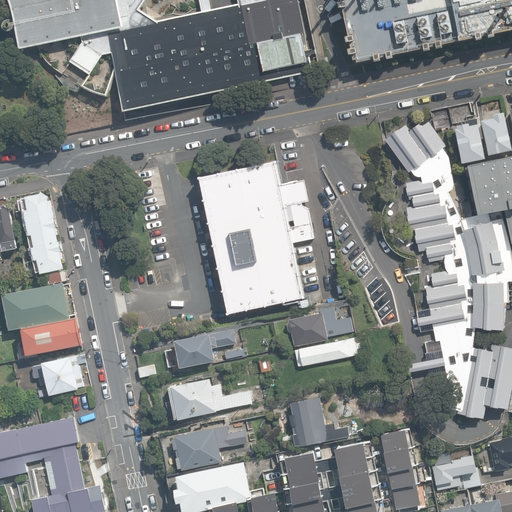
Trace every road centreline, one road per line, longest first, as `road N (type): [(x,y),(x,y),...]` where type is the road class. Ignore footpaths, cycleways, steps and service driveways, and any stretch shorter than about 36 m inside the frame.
road 1 (tertiary): [(68,157),(511,65)]
road 2 (residential): [(144,511),(68,157)]
